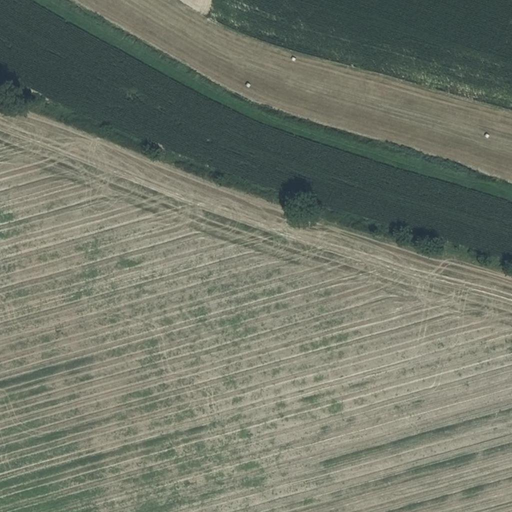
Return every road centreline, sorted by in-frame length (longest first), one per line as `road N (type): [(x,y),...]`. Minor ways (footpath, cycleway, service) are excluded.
road 1 (track): [(0,88),(194,170),(511,266)]
road 2 (track): [(511,114),(267,48),(164,0)]
